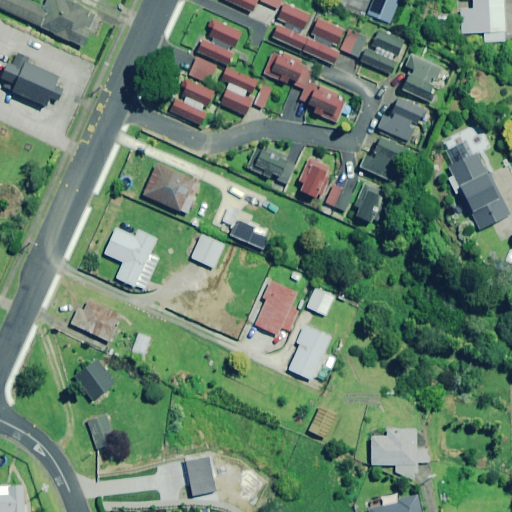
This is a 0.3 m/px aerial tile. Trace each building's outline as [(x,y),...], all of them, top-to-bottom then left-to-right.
[(0,0),(0,15),(78,47),(92,15),(56,0),(45,0),(41,10),(15,0),(0,0)] [(219,0),(219,2),(249,16),(256,2),(252,0),(259,0),(258,2),(275,10),(280,0),(219,0)] [(399,0),(372,0),(367,15),(390,24),(399,0)] [(470,0),(471,10),(457,11),(459,34),(484,33),(484,43),(503,43),(501,0),(470,0)] [(297,37),(306,15),(282,5),(277,18),(286,21),(282,31),(275,28),(270,38),(334,64),(338,54),(329,50),(331,43),(335,44),(341,30),(315,20),(310,33),(316,35),(312,43),(297,37)] [(230,46),(232,47),(238,34),(213,23),(207,36),(215,39),(213,45),(201,40),(195,54),(226,68),(231,55),(227,53),(230,46)] [(401,41),(376,31),(370,45),(396,55),(401,41)] [(365,40),(347,32),(339,50),(356,58),(365,40)] [(63,73),(13,49),(0,75),(0,79),(49,103),(63,73)] [(393,63),(362,50),(357,62),(388,75),(393,63)] [(307,83),(311,72),(298,67),(300,61),(281,53),(280,56),(272,53),(263,76),(286,85),(288,80),(295,82),(293,87),(304,92),(307,83)] [(215,67),(195,57),(186,76),(206,85),(215,67)] [(246,92),(249,94),(254,83),(224,69),(219,80),(228,84),(218,105),(244,117),(251,101),(243,97),(246,92)] [(406,73),(399,89),(430,103),(437,87),(406,73)] [(201,105),(206,107),(212,93),(184,81),(180,87),(184,89),(181,97),(185,99),(183,104),(174,100),(168,115),(198,128),(205,114),(199,111),(201,105)] [(307,83),(304,92),(300,101),(315,107),(311,115),(335,125),(344,103),(336,100),(339,94),(319,86),(318,90),(316,89),(317,86),(307,83)] [(272,90),(262,85),(252,107),(262,112),(272,90)] [(420,110),(396,100),(388,121),(381,118),(377,129),(407,142),(420,110)] [(403,150),(377,139),(369,158),(364,156),(359,168),(390,180),(394,170),(389,168),(392,160),(398,162),(403,150)] [(293,166),(254,150),(246,169),(284,186),(293,166)] [(485,175),(475,154),(448,167),(453,178),(447,180),(454,195),(461,192),(479,230),(509,216),(501,198),(498,200),(487,175),(485,175)] [(328,169),(307,161),(298,182),(303,184),(300,192),(316,199),(328,169)] [(199,184),(156,165),(143,196),(186,215),(194,197),(199,184)] [(350,195),(332,187),(324,204),(343,212),(350,195)] [(366,194),(361,192),(352,218),(374,226),(383,200),(366,194)] [(135,238),(116,229),(104,255),(123,263),(116,279),(133,287),(155,239),(138,231),(135,238)] [(223,245),(200,236),(190,259),(213,269),(223,245)] [(295,294),(270,283),(261,302),(264,303),(254,326),(276,336),(280,328),(287,331),(297,310),(289,307),(295,294)] [(334,297),(314,289),(305,308),(325,317),(334,297)] [(82,312),(76,310),(70,325),(110,343),(122,314),(88,300),(82,312)] [(329,338),(304,327),(296,344),(300,346),(288,371),(309,381),(329,338)] [(151,338),(140,333),(133,351),(144,355),(151,338)] [(113,387),(96,362),(74,377),(91,402),(113,387)] [(334,414),(318,406),(306,432),(323,439),(334,414)] [(117,431),(112,414),(87,421),(96,451),(121,443),(117,431)] [(414,450),(414,430),(387,430),(387,438),(371,438),(371,466),(394,466),(395,476),(416,476),(416,463),(427,463),(427,450),(414,450)] [(26,511),(26,487),(0,487),(0,511),(26,511)] [(418,511),(415,496),(398,500),(399,504),(379,508),(378,503),(366,506),(367,511),(418,511)]
